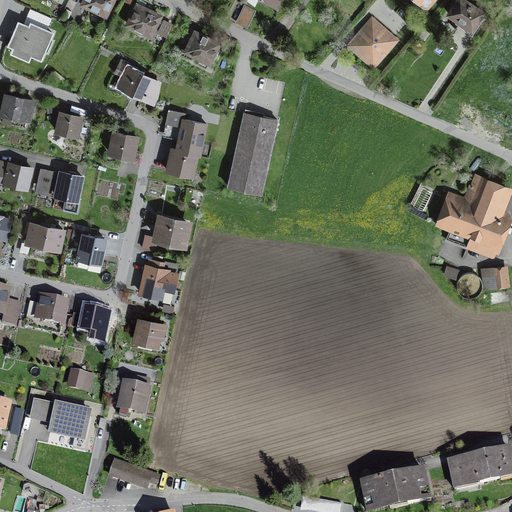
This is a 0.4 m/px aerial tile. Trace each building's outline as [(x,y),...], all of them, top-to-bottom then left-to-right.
[(83,0),(82,4),(106,15),(113,0),(83,0)] [(464,0),(457,0),(448,14),(467,26),(465,30),(472,34),(480,22),(478,20),(483,12),(464,0)] [(137,5),(127,24),(150,35),(160,16),(153,13),(154,12),(144,7),(143,8),(137,5)] [(246,9),(239,25),(250,30),(257,14),(246,9)] [(164,21),(159,32),(166,35),(171,24),(164,21)] [(366,25),(349,45),(373,66),(394,43),(388,37),(390,35),(375,21),(369,27),(366,25)] [(9,44),(40,58),(52,32),(31,23),(29,27),(19,22),(9,44)] [(185,51),(209,63),(219,43),(213,41),(214,39),(203,34),(202,35),(188,27),(178,46),(186,50),(185,51)] [(128,79),(123,88),(153,102),(156,97),(158,82),(129,68),(131,64),(121,59),(118,65),(128,69),(124,77),(128,79)] [(4,114),(2,122),(27,127),(33,100),(5,94),(1,113),(4,114)] [(181,127),(177,148),(197,154),(199,154),(206,123),(184,118),(185,113),(168,109),(165,123),(181,127)] [(56,130),(77,135),(81,117),(60,112),(56,130)] [(277,119),(244,112),(228,186),(261,193),(277,119)] [(114,132),(109,152),(133,158),(137,137),(114,132)] [(193,175),(197,154),(177,148),(172,147),(167,170),(193,175)] [(0,181),(26,187),(31,168),(0,160),(0,181)] [(41,168),(36,191),(50,194),(55,171),(41,168)] [(77,198),(82,176),(60,172),(55,195),(66,197),(63,209),(77,213),(80,199),(77,198)] [(451,199),(440,225),(449,229),(446,238),(492,256),(497,244),(499,245),(508,221),(503,219),(505,212),(502,211),(510,190),(481,179),(477,187),(472,185),(467,199),(472,201),(470,206),(451,199)] [(0,216),(0,227),(7,229),(9,219),(1,218),(1,217),(0,216)] [(159,226),(157,237),(183,243),(187,223),(161,217),(159,226)] [(44,225),(31,222),(27,242),(47,246),(46,251),(58,254),(63,230),(50,227),(50,223),(45,222),(44,225)] [(155,250),(157,237),(145,234),(142,247),(155,250)] [(83,235),(79,257),(99,261),(104,239),(83,235)] [(146,265),(140,292),(171,299),(178,264),(164,261),(162,269),(146,265)] [(447,266),(444,273),(456,278),(459,271),(447,266)] [(482,269),(485,288),(507,286),(507,284),(504,267),(482,269)] [(458,280),(457,285),(458,290),(461,294),(465,297),(470,298),(474,297),(479,294),(481,290),(482,285),(481,280),(479,276),(474,273),(470,272),(465,273),(461,276),(458,280)] [(0,289),(0,312),(4,313),(2,322),(16,325),(20,304),(7,301),(9,291),(0,289)] [(30,303),(25,326),(59,333),(66,303),(41,297),(40,305),(30,303)] [(85,307),(80,328),(91,330),(89,340),(104,344),(106,332),(102,332),(104,323),(107,324),(110,313),(85,307)] [(73,313),(70,327),(77,328),(80,315),(73,313)] [(139,319),(135,339),(157,344),(159,335),(162,336),(164,325),(139,319)] [(89,390),(92,377),(72,373),(69,385),(89,390)] [(125,386),(120,407),(142,412),(147,391),(125,386)] [(34,400),(31,416),(52,421),(51,429),(85,436),(90,412),(34,400)] [(0,428),(4,430),(10,405),(0,402),(0,428)] [(511,461),(509,450),(450,463),(455,485),(478,480),(479,483),(501,478),(500,475),(511,472),(511,461)] [(74,457),(69,478),(83,481),(87,460),(74,457)] [(109,475),(120,479),(125,464),(114,460),(109,475)] [(142,470),(125,464),(120,479),(147,488),(149,482),(156,485),(159,476),(142,470)] [(368,500),(370,509),(407,502),(407,504),(427,500),(424,489),(427,489),(423,471),(379,480),(379,481),(363,485),(366,500),(368,500)] [(303,497),(301,508),(323,511),(340,511),(342,504),(303,497)]
